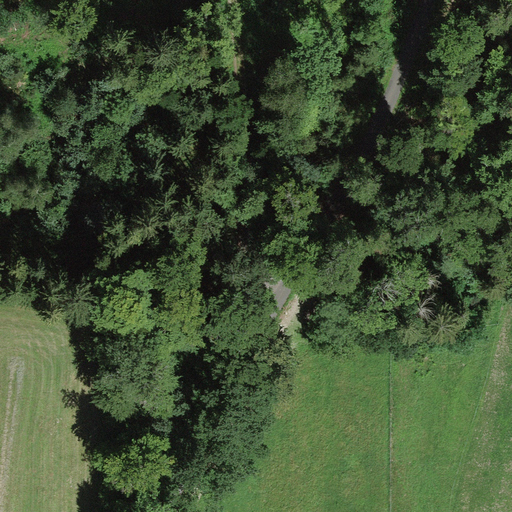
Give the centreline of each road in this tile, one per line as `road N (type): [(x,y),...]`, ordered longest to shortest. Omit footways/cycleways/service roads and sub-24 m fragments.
road 1 (unclassified): [(429,0),(390,107),(225,379),(163,511)]
road 2 (track): [(228,0),(243,104),(241,206),(273,300)]
